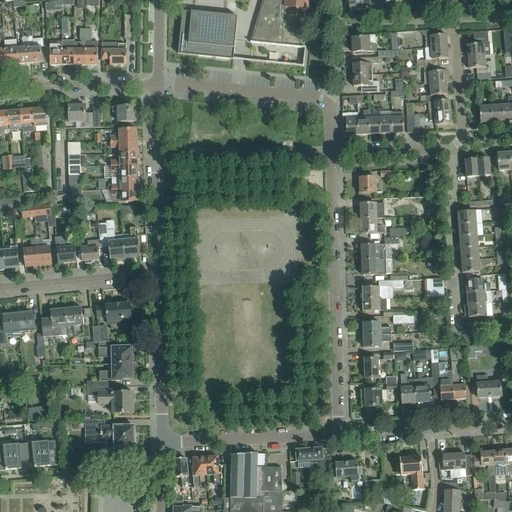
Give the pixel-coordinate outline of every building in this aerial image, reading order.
[(264,0),(253,40),(252,43),(251,42),(250,43),(301,48),(301,46),(299,46),(300,35),(304,36),(307,0),(264,0)] [(373,0),(348,0),(351,12),(368,10),(367,1),(374,0),(373,0)] [(50,3),(49,3),(50,11),(62,10),(62,6),(62,2),(50,3)] [(233,49),(234,49),(237,18),(182,12),(180,35),(178,51),(178,55),(232,60),(233,49)] [(74,43),(74,50),(74,66),(85,66),(86,30),(80,30),(80,41),(81,41),(81,43),(74,43)] [(92,30),(86,30),(85,66),(98,66),(98,42),(92,42),(92,30)] [(425,31),(426,49),(447,47),(446,36),(439,36),(439,30),(425,31)] [(32,31),(27,32),(30,64),(42,63),(41,47),(43,47),(43,39),(32,40),(32,31)] [(22,48),(17,49),(18,65),(30,64),(27,32),(23,32),(23,38),(21,41),(22,48)] [(465,58),(468,58),(468,57),(484,56),(490,56),(489,44),(488,44),(487,32),(473,33),(474,45),(464,46),(465,58)] [(368,36),(369,38),(352,39),(353,53),(376,52),(375,45),(375,36),(368,36)] [(62,41),(62,42),(62,66),(74,66),(74,50),(74,43),(74,41),(62,41)] [(62,42),(50,42),(50,66),(62,66),(62,42)] [(118,51),(102,51),(102,60),(110,60),(110,66),(126,66),(126,45),(118,45),(118,51)] [(417,67),(423,67),(438,66),(437,60),(448,59),(447,47),(426,49),(425,49),(426,60),(422,60),(422,61),(416,61),(417,67)] [(17,49),(5,50),(6,66),(11,66),(11,65),(18,65),(17,49)] [(484,56),(468,57),(468,58),(469,69),(476,69),(477,75),(490,74),(490,68),(485,68),(484,56)] [(351,67),(351,76),(372,75),(372,65),(379,65),(378,58),(364,59),(364,65),(353,65),(353,67),(351,67)] [(424,85),(429,85),(449,83),(448,71),(438,72),(438,66),(423,67),(424,85)] [(372,75),(351,76),(352,86),(354,86),(354,88),(364,87),(365,93),(380,93),(379,82),(372,82),(372,75)] [(426,104),(428,103),(433,103),(441,102),(440,96),(447,95),(446,83),(449,83),(429,85),(430,97),(426,97),(426,104)] [(509,105),(502,106),(503,122),(511,121),(511,97),(508,97),(509,105)] [(428,103),(429,115),(451,113),(450,101),(441,102),(433,103),(428,103)] [(93,128),(93,116),(85,117),(85,106),(69,107),(69,110),(68,110),(68,123),(80,122),(80,129),(93,128)] [(502,106),(490,107),(491,123),(503,122),(502,106)] [(112,108),(112,113),(118,113),(118,123),(136,122),(136,107),(112,108)] [(491,123),(490,107),(479,107),(480,124),(491,123)] [(45,109),(32,110),(34,128),(47,127),(45,109)] [(32,110),(21,111),(22,129),(22,133),(35,132),(34,128),(32,110)] [(21,111),(8,112),(10,130),(22,129),(21,111)] [(364,119),(358,120),(358,136),(369,135),(369,119),(368,111),(363,111),(364,119)] [(10,130),(8,112),(0,112),(0,135),(5,135),(5,131),(10,130)] [(391,113),(391,118),(392,134),(404,134),(403,112),(391,113)] [(451,113),(429,115),(429,122),(435,121),(435,126),(452,125),(451,113)] [(358,136),(358,120),(357,114),(342,114),(343,133),(346,133),(346,136),(358,136)] [(391,118),(380,119),(381,135),(392,134),(391,118)] [(380,119),(369,119),(369,135),(381,135),(380,119)] [(111,136),(111,143),(137,142),(136,130),(119,131),(120,136),(111,136)] [(120,149),(120,155),(137,154),(137,142),(111,143),(111,149),(120,149)] [(68,143),(68,156),(80,156),(80,143),(68,143)] [(37,147),(39,169),(40,171),(48,171),(45,146),(37,147)] [(111,161),(111,167),(137,166),(137,160),(139,159),(139,156),(137,155),(137,154),(120,155),(120,161),(111,161)] [(499,172),(511,171),(510,154),(497,155),(499,172)] [(68,156),(69,167),(81,166),(80,156),(68,156)] [(490,159),(477,160),(478,177),(491,176),(490,159)] [(478,177),(477,160),(465,161),(466,178),(478,177)] [(69,167),(69,176),(81,176),(81,166),(69,167)] [(137,166),(111,167),(112,179),(138,179),(138,178),(140,176),(140,173),(137,172),(137,166)] [(21,172),(23,193),(34,192),(32,171),(21,172)] [(69,176),(69,186),(81,186),(81,176),(69,176)] [(359,179),(360,194),(376,193),(376,178),(359,179)] [(108,188),(108,192),(138,191),(138,184),(140,183),(140,180),(138,179),(112,179),(112,186),(110,186),(108,188)] [(81,186),(69,186),(72,196),(81,196),(81,186)] [(138,191),(108,192),(112,203),(138,202),(138,201),(140,200),(140,197),(138,196),(138,191)] [(56,194),(57,201),(67,200),(66,193),(56,194)] [(438,197),(427,198),(428,218),(438,217),(438,197)] [(360,205),(360,220),(377,219),(377,211),(384,210),(384,204),(360,205)] [(50,216),(47,217),(48,228),(55,228),(54,216),(57,216),(56,205),(49,206),(50,216)] [(34,218),(47,217),(50,216),(49,206),(33,208),(34,218)] [(23,219),(34,218),(33,208),(22,209),(23,219)] [(458,213),(459,226),(476,225),(475,212),(458,213)] [(377,219),(360,220),(361,235),(371,235),(384,234),(384,228),(378,227),(377,219)] [(107,225),(98,226),(100,241),(101,246),(109,245),(110,260),(118,259),(119,260),(124,260),(122,236),(115,237),(114,231),(108,231),(107,225)] [(459,226),(460,238),(477,237),(476,225),(459,226)] [(124,242),(123,242),(124,260),(130,259),(131,258),(140,257),(137,228),(130,229),(130,235),(123,235),(124,242)] [(390,239),(398,238),(406,238),(406,229),(390,230),(390,239)] [(460,238),(461,250),(478,249),(477,237),(460,238)] [(361,246),(362,261),(385,260),(385,245),(398,245),(398,238),(390,239),(384,239),(384,245),(361,246)] [(39,266),(37,239),(31,240),(32,250),(24,251),(25,268),(39,266)] [(42,239),(37,239),(39,266),(52,265),(50,249),(49,240),(43,241),(42,239)] [(56,243),(57,255),(58,265),(76,263),(75,247),(75,248),(74,239),(67,240),(67,242),(56,243)] [(3,246),(4,250),(5,270),(7,269),(8,270),(11,270),(12,269),(19,268),(16,240),(10,241),(11,245),(3,246)] [(81,247),(81,252),(82,262),(85,262),(85,264),(91,264),(91,262),(99,261),(98,249),(101,248),(101,246),(100,241),(88,242),(89,247),(81,247)] [(461,250),(462,262),(479,260),(478,249),(461,250)] [(385,260),(362,261),(362,276),(386,275),(385,260)] [(466,274),(466,278),(480,277),(479,260),(462,262),(463,274),(466,274)] [(467,294),(484,293),(483,280),(480,281),(480,277),(466,278),(466,282),(463,282),(464,294),(467,294)] [(444,298),(444,286),(443,280),(432,280),(433,298),(444,298)] [(362,288),(363,300),(386,300),(386,288),(386,287),(379,287),(362,288)] [(467,294),(468,306),(485,305),(484,293),(467,294)] [(382,317),(393,317),(408,316),(408,309),(387,310),(386,300),(363,300),(364,312),(382,311),(382,317)] [(96,307),(97,317),(97,319),(106,318),(107,323),(122,322),(121,320),(131,319),(130,304),(96,307)] [(485,305),(468,306),(469,318),(486,317),(485,305)] [(82,309),(67,310),(68,327),(73,326),(75,336),(84,335),(83,325),(84,325),(83,319),(82,309)] [(68,327),(67,310),(50,312),(51,320),(41,321),(42,331),(43,338),(68,335),(67,327),(68,327)] [(32,313),(18,315),(19,333),(27,333),(27,332),(34,331),(38,331),(37,319),(33,320),(32,313)] [(0,320),(0,345),(7,345),(5,334),(12,333),(12,334),(19,333),(18,315),(3,316),(4,320),(0,320)] [(408,316),(393,317),(393,325),(413,324),(413,316),(408,316)] [(364,324),(364,336),(391,335),(391,328),(380,328),(380,324),(364,324)] [(93,326),(95,342),(103,341),(101,325),(93,326)] [(391,335),(364,336),(364,348),(380,348),(380,342),(391,342),(391,335)] [(414,352),(413,344),(393,345),(393,353),(414,352)] [(467,348),(468,359),(475,359),(474,352),(484,352),(484,346),(467,348)] [(44,347),(36,348),(38,359),(45,358),(44,347)] [(112,358),(112,365),(132,365),(132,347),(99,348),(99,359),(112,358)] [(421,351),(412,352),(413,362),(422,361),(421,351)] [(378,359),(374,360),(364,360),(365,379),(378,379),(378,359)] [(450,362),(452,377),(453,400),(466,399),(465,386),(459,386),(457,362),(450,362)] [(453,400),(452,377),(439,378),(438,363),(431,364),(433,389),(440,389),(441,402),(453,400)] [(87,382),(87,388),(108,388),(108,382),(123,381),(123,379),(133,379),(132,365),(112,365),(112,372),(99,372),(99,382),(87,382)] [(414,382),(415,382),(414,380),(406,380),(406,374),(400,375),(402,404),(416,403),(414,382)] [(502,397),(501,383),(488,384),(487,376),(476,377),(478,399),(502,397)] [(422,382),(415,382),(414,382),(416,403),(430,402),(430,392),(429,378),(422,379),(422,382)] [(108,388),(87,388),(87,397),(98,396),(98,405),(112,405),(112,414),(134,414),(133,393),(108,394),(108,388)] [(381,391),(381,390),(365,391),(366,408),(386,407),(386,391),(381,391)] [(46,409),(30,411),(31,419),(47,417),(46,409)] [(105,421),(85,421),(85,429),(85,438),(102,437),(102,439),(106,439),(106,441),(115,441),(115,448),(117,448),(117,451),(119,453),(122,452),(124,450),(124,447),(135,447),(134,427),(105,428),(105,421)] [(55,442),(40,443),(42,467),(57,466),(55,442)] [(40,443),(26,444),(28,469),(42,467),(40,443)] [(26,444),(11,446),(14,470),(28,469),(26,444)] [(11,446),(0,446),(0,471),(14,470),(11,446)] [(311,464),(317,464),(317,472),(329,472),(330,449),(296,451),(297,462),(311,461),(311,464)] [(504,451),(492,452),(494,476),(495,476),(506,475),(506,473),(506,466),(504,451)] [(494,476),(492,452),(480,453),(481,456),(474,457),(475,470),(481,469),(481,468),(488,467),(489,493),(483,494),(483,489),(475,490),(476,502),(496,500),(495,476),(494,476)] [(257,476),(257,468),(258,454),(231,456),(231,473),(250,474),(250,476),(257,476)] [(465,454),(453,455),(455,479),(460,478),(460,470),(466,470),(467,477),(473,476),(471,456),(465,456),(465,454)] [(455,479),(453,455),(442,456),(443,458),(438,459),(439,472),(444,471),(450,471),(451,479),(455,479)] [(206,476),(205,457),(198,458),(198,459),(193,459),(194,468),(193,468),(193,482),(194,488),(201,487),(200,476),(206,476)] [(213,457),(205,457),(206,476),(214,475),(215,486),(222,485),(220,466),(219,466),(218,457),(213,458),(213,457)] [(397,468),(397,475),(401,475),(401,476),(411,475),(412,491),(424,491),(421,457),(400,459),(400,467),(397,468)] [(187,497),(183,497),(183,501),(193,502),(191,488),(189,488),(187,460),(184,460),(174,461),(175,469),(174,469),(175,479),(181,478),(182,489),(187,488),(187,497)] [(336,478),(351,477),(351,482),(359,482),(359,476),(362,476),(362,467),(358,467),(358,462),(335,464),(336,478)] [(231,473),(230,499),(262,500),(263,492),(264,492),(264,468),(257,468),(257,476),(250,476),(250,474),(231,473)] [(262,511),(281,511),(282,504),(285,505),(285,500),(282,500),(282,494),(282,469),(264,468),(264,492),(263,492),(262,500),(262,511)] [(365,482),(366,494),(382,493),(381,480),(365,482)] [(443,491),(445,491),(455,492),(456,484),(444,483),(443,491)] [(384,491),(385,505),(393,506),(393,500),(391,500),(390,490),(384,491)] [(445,491),(444,502),(460,503),(460,492),(455,492),(445,491)] [(229,511),(262,511),(262,500),(230,499),(229,511)] [(498,509),(497,511),(508,511),(509,503),(494,501),(493,509),(498,509)] [(444,502),(443,511),(459,511),(460,503),(444,502)]
